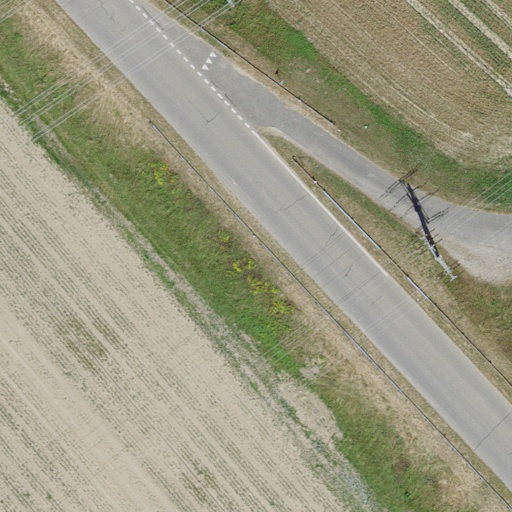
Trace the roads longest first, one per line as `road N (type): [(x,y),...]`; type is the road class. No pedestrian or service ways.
road 1 (tertiary): [(511,449),(97,0)]
road 2 (track): [(511,231),(423,211),(206,70),(150,56)]
